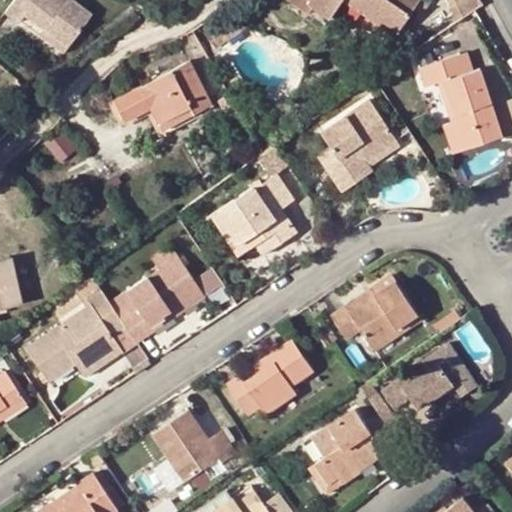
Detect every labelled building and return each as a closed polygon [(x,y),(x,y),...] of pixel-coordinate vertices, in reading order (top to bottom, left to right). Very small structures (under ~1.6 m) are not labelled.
[(18,23),(20,19),(24,15),(67,47),(93,13),(74,0),(14,0),(4,13),(18,23)] [(310,0),(309,3),(329,17),(341,0),(344,0),(379,24),(395,36),(415,8),(420,0),(310,0)] [(429,1),(427,0),(420,0),(415,8),(421,12),(429,1)] [(446,0),(450,6),(457,21),(463,16),(473,10),(483,4),(480,0),(446,0)] [(238,12),(218,25),(228,41),(247,27),(241,16),(238,12)] [(24,15),(20,19),(64,52),(67,47),(24,15)] [(395,36),(379,24),(372,35),(388,46),(395,36)] [(228,41),(218,25),(208,32),(218,47),(228,41)] [(467,51),(459,53),(466,73),(473,71),(467,51)] [(459,53),(418,67),(424,86),(438,81),(451,121),(460,150),(501,136),(494,114),(488,116),(484,104),(490,103),(479,68),(473,71),(466,73),(459,53)] [(189,60),(114,100),(124,120),(151,107),(165,132),(194,118),(192,113),(210,103),(189,60)] [(10,90),(34,110),(42,103),(17,82),(10,90)] [(231,116),(240,111),(231,95),(222,100),(231,116)] [(372,169),(368,164),(363,156),(392,137),(369,99),(319,130),(329,146),(317,153),(340,189),(372,169)] [(494,114),(490,103),(484,104),(488,116),(494,114)] [(460,150),(451,121),(443,125),(452,152),(460,150)] [(66,158),(79,148),(64,130),(51,140),(66,158)] [(363,156),(368,164),(397,144),(392,137),(363,156)] [(255,156),(269,178),(276,174),(288,165),(274,143),(255,156)] [(252,186),(216,210),(243,251),(254,244),(267,237),(274,246),(295,231),(284,214),(275,220),(271,215),(281,208),(293,201),(276,174),(269,178),(260,183),(265,189),(258,195),(252,186)] [(275,220),(284,214),(281,208),(271,215),(275,220)] [(243,251),(216,210),(209,215),(235,256),(243,251)] [(267,237),(254,244),(261,255),(274,246),(267,237)] [(158,268),(110,301),(120,317),(126,327),(136,342),(152,331),(148,326),(200,291),(171,246),(152,258),(158,268)] [(8,256),(0,257),(0,305),(19,301),(8,256)] [(83,280),(93,294),(101,288),(91,274),(83,280)] [(350,311),(346,305),(331,315),(346,338),(360,329),(370,345),(417,314),(397,281),(376,295),(350,311)] [(110,301),(102,288),(86,299),(89,304),(26,346),(47,379),(74,361),(70,356),(80,350),(89,363),(117,345),(111,336),(126,327),(120,317),(110,301)] [(371,288),(346,305),(350,311),(376,295),(371,288)] [(148,326),(152,331),(204,296),(200,291),(148,326)] [(417,314),(370,345),(374,352),(422,321),(417,314)] [(265,369),(259,372),(245,382),(241,375),(228,383),(248,413),(261,405),(266,412),(296,393),(290,385),(312,371),(293,340),(260,361),(265,369)] [(120,351),(117,345),(89,363),(80,350),(70,356),(74,361),(84,375),(120,351)] [(255,365),(259,372),(265,369),(260,361),(255,365)] [(407,373),(382,389),(395,407),(411,397),(420,408),(454,384),(461,394),(476,384),(462,363),(446,373),(440,364),(413,381),(407,373)] [(0,414),(2,417),(24,402),(4,370),(0,372),(0,414)] [(370,380),(361,387),(367,396),(369,399),(379,392),(370,380)] [(361,387),(354,391),(361,401),(367,396),(361,387)] [(389,427),(381,416),(365,425),(355,408),(311,437),(324,458),(316,463),(330,484),(339,478),(343,483),(361,472),(360,469),(357,466),(383,449),(385,453),(400,444),(389,427)] [(153,434),(168,457),(184,481),(204,468),(220,458),(223,463),(239,452),(223,430),(210,438),(191,410),(153,434)] [(387,412),(381,416),(389,427),(394,423),(387,412)] [(360,469),(385,453),(383,449),(357,466),(360,469)] [(184,481),(168,457),(160,462),(175,487),(184,481)] [(220,458),(204,468),(210,477),(226,466),(223,463),(220,458)] [(327,495),(343,483),(339,478),(330,484),(316,463),(309,469),(327,495)] [(95,476),(104,490),(111,485),(102,472),(95,476)] [(49,511),(112,511),(126,503),(113,484),(111,485),(104,490),(95,476),(93,473),(77,483),(78,485),(84,494),(75,499),(69,491),(47,506),(51,511),(49,511)] [(78,485),(69,491),(75,499),(84,494),(78,485)] [(271,511),(260,498),(244,510),(233,497),(212,511),(271,511)] [(150,511),(175,511),(179,510),(171,498),(150,511)] [(476,511),(464,498),(446,511),(496,511),(490,504),(478,511),(476,511)]
